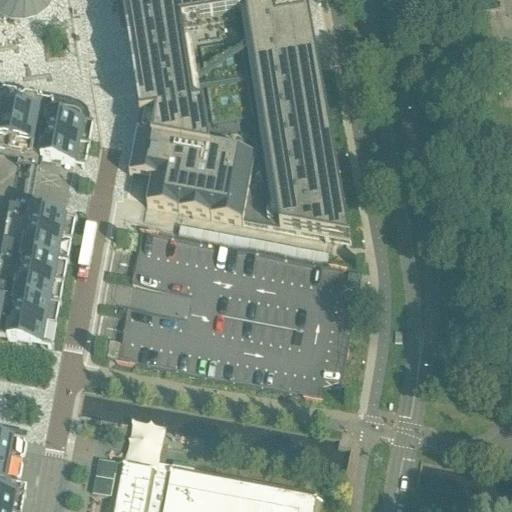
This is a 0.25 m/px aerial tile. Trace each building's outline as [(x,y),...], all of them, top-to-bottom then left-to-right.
[(50,0),(0,0),(0,11),(2,14),(12,19),(24,19),(36,16),(45,9),(50,0)] [(140,120),(124,204),(130,205),(129,208),(135,216),(141,217),(140,222),(217,237),(219,224),(351,248),(306,0),(121,0),(126,30),(140,120)] [(53,282),(56,265),(54,263),(57,261),(60,244),(58,241),(61,239),(64,223),(62,220),(55,219),(55,218),(31,213),(23,212),(11,210),(0,266),(0,155),(33,161),(40,163),(43,163),(74,169),(82,125),(82,124),(82,121),(81,118),(79,114),(75,112),(54,108),(54,107),(51,106),(51,108),(43,106),(43,105),(41,104),(41,106),(22,102),(22,101),(20,100),(19,102),(0,98),(1,97),(0,96),(0,343),(0,342),(18,345),(18,344),(30,346),(30,347),(33,348),(33,346),(41,348),(43,335),(44,329),(42,326),(45,324),(48,308),(46,305),(49,303),(52,287),(50,284),(53,282)] [(117,363),(121,348),(110,346),(107,361),(117,363)] [(0,484),(3,485),(18,488),(18,486),(17,485),(21,466),(22,467),(22,464),(21,464),(25,445),(26,445),(26,443),(20,442),(18,442),(7,439),(5,439),(3,439),(3,438),(1,437),(1,438),(0,438),(0,484)] [(320,511),(321,504),(317,504),(318,500),(125,466),(125,469),(119,467),(111,511),(320,511)] [(22,511),(24,500),(25,500),(26,498),(16,496),(2,493),(0,493),(0,511),(22,511)]
